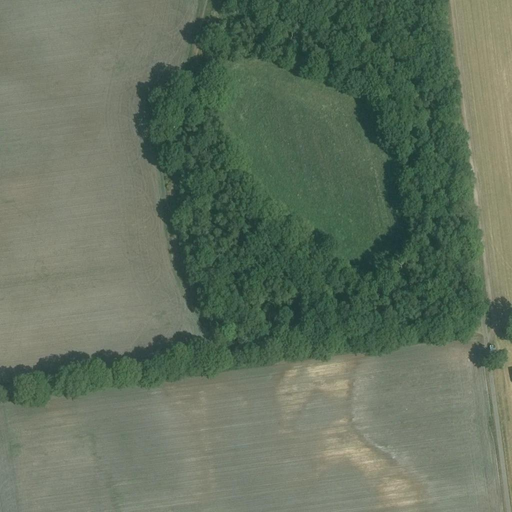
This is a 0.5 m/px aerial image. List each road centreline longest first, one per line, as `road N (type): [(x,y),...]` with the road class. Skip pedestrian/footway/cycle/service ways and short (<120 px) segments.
road 1 (track): [(221,0),(196,55),(178,143),(178,223),(202,295),(268,357),(463,329)]
road 2 (track): [(0,394),(268,357)]
